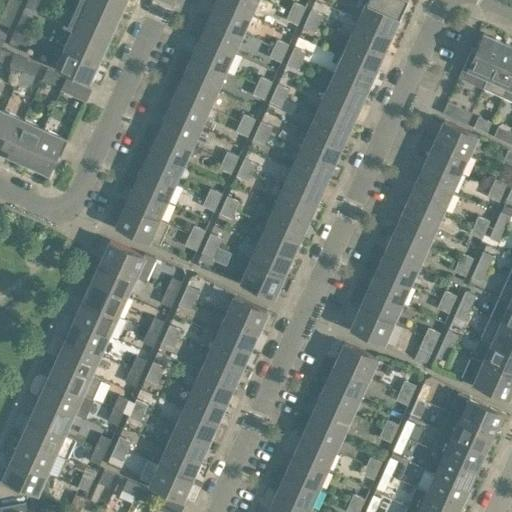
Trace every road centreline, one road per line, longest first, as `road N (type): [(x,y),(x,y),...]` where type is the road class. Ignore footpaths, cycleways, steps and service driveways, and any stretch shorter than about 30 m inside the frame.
road 1 (residential): [(215,511),(441,0)]
road 2 (residential): [(0,187),(70,217),(167,0)]
